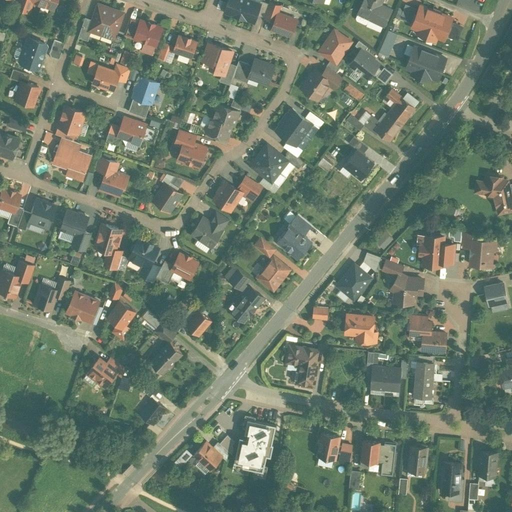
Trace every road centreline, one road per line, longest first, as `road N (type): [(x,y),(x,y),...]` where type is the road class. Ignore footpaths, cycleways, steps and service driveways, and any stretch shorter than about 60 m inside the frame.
road 1 (residential): [(24,177),(173,225),(222,160),(244,146),(293,67),(287,55),(205,22)]
road 2 (tertiary): [(453,106),(228,377)]
road 3 (residential): [(228,377),(261,391),(455,423)]
road 4 (tertiary): [(228,377),(120,493)]
